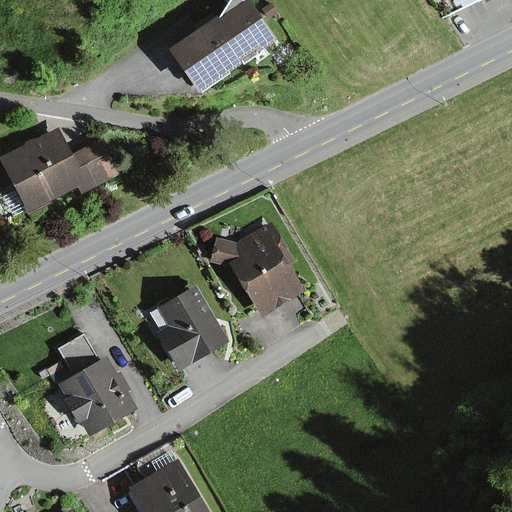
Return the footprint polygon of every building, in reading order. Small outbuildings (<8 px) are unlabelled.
[(231,0),(221,17),(172,50),(201,93),(278,40),(251,0),(245,0),(244,1),(243,0),(231,0)] [(278,13),(272,3),(262,10),(269,19),(278,13)] [(29,213),(78,188),(82,195),(121,174),(103,140),(73,155),(59,128),(0,159),(29,213)] [(238,243),(217,238),(211,262),(233,268),(262,318),(306,292),(290,264),(295,262),(272,223),(238,243)] [(230,342),(196,286),(158,308),(169,326),(156,333),(179,372),(230,342)] [(99,361),(84,335),(58,349),(73,375),(59,384),(67,399),(64,401),(78,425),(81,423),(90,437),(138,410),(128,392),(131,391),(120,372),(118,374),(108,357),(99,361)] [(59,363),(47,370),(54,382),(67,375),(59,363)] [(209,511),(173,449),(151,462),(156,471),(129,487),(143,511),(209,511)]
